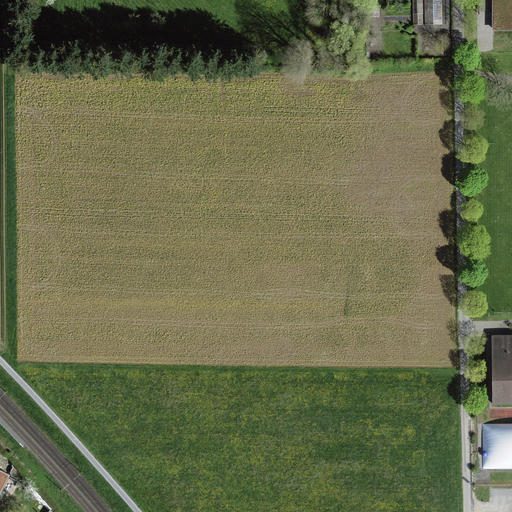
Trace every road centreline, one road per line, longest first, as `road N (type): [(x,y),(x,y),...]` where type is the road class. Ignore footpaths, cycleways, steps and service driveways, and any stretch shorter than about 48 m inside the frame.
road 1 (unclassified): [(461,0),(468,511)]
road 2 (track): [(137,511),(0,359)]
